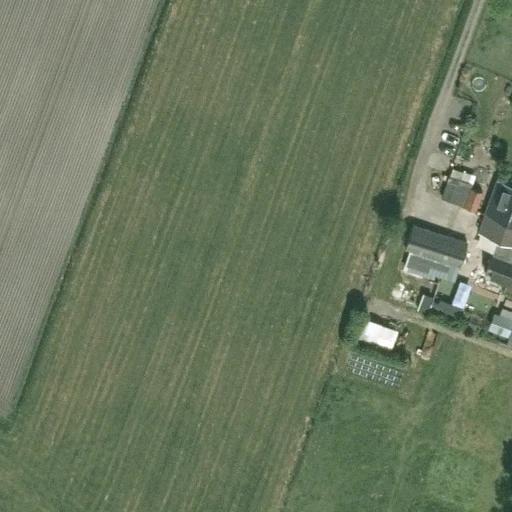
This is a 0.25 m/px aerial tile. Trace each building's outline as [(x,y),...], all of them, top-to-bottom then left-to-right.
[(470,185),(448,177),(440,198),(463,206),(470,185)] [(497,179),(485,212),(478,231),(498,238),(493,253),(491,252),(485,271),(511,280),(511,261),(511,257),(511,178),(510,178),(508,183),(497,179)] [(482,191),(470,187),(463,206),(475,211),(482,191)] [(458,265),(467,241),(412,223),(404,247),(458,265)] [(398,279),(390,300),(430,315),(438,293),(398,279)] [(491,334),(511,341),(511,317),(500,313),(491,334)] [(365,314),(358,334),(395,347),(402,328),(365,314)]
